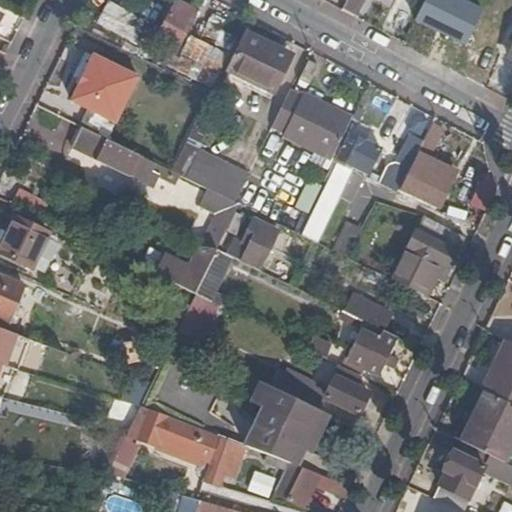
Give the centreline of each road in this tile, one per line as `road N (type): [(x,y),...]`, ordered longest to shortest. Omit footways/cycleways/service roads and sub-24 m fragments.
road 1 (residential): [(368,511),(511,214)]
road 2 (residential): [(511,132),(269,0)]
road 3 (residential): [(0,122),(59,0)]
